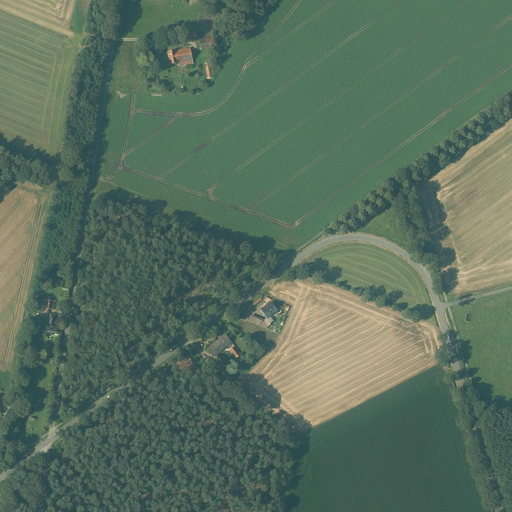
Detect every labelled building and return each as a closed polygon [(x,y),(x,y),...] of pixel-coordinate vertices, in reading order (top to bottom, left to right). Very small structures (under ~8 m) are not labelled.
[(195,29),(187,31),(189,38),(197,37),(195,29)] [(210,39),(199,40),(201,50),(212,49),(210,39)] [(190,48),(176,51),(178,63),(185,62),(186,65),(193,64),(190,48)] [(176,51),(168,52),(170,64),(178,63),(176,51)] [(53,301),(47,299),(45,308),(50,308),(50,304),(52,304),(53,301)] [(249,309),(259,302),(258,300),(247,307),(249,309)] [(272,303),(262,310),(268,318),(278,311),(272,303)] [(54,315),(49,314),(48,323),(47,323),(45,331),(55,333),(56,325),(54,324),(55,323),(53,322),(54,315)] [(248,321),(258,324),(260,318),(249,315),(248,321)] [(266,319),(258,325),(266,329),(271,325),(266,319)] [(224,335),(207,349),(214,358),(222,350),(220,348),(229,341),(224,335)] [(240,354),(233,347),(229,350),(235,358),(240,354)] [(217,363),(209,356),(206,360),(213,367),(217,363)] [(229,370),(219,361),(217,363),(213,367),(224,376),(229,370)]
